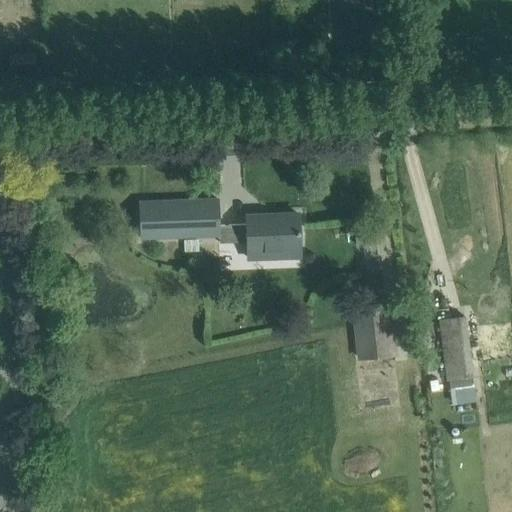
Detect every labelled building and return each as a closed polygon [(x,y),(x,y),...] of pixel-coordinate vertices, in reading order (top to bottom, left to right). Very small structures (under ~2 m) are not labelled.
[(35,53),(9,54),(9,69),(36,69),(35,53)] [(218,199),(140,202),(141,240),(185,238),(219,237),(219,225),(218,199)] [(300,262),(299,214),(247,216),(248,264),(300,262)] [(372,217),(354,219),(356,245),(374,244),(372,217)] [(233,238),(246,238),(246,224),(233,224),(233,238)] [(397,355),(392,304),(352,308),(357,359),(397,355)] [(446,379),(472,376),(465,316),(439,320),(446,379)]
